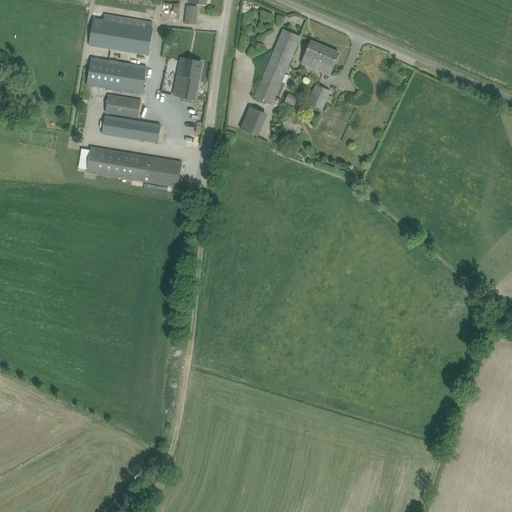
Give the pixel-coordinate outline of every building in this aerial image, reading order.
[(185,24),(195,25),(197,7),(187,6),(185,24)] [(89,46),(149,55),(153,29),(93,20),(89,46)] [(272,105),(297,46),(301,37),(283,29),(254,98),(272,105)] [(312,41),(302,64),(329,75),(332,68),(333,68),(339,53),(312,41)] [(92,58),(87,85),(143,94),(147,67),(92,58)] [(186,77),(182,97),(195,100),(202,62),(182,59),(179,75),(186,77)] [(316,84),(308,104),(323,111),(327,99),(330,101),(332,96),(329,95),(331,91),(316,84)] [(298,98),(288,93),(284,102),(295,107),(298,98)] [(142,101),(108,95),(106,113),(139,118),(142,101)] [(235,128),(254,135),(263,111),(244,104),(235,128)] [(101,133),(148,141),(158,143),(161,125),(104,115),(101,133)] [(182,163),(173,161),(91,147),(87,172),(178,188),(182,163)]
